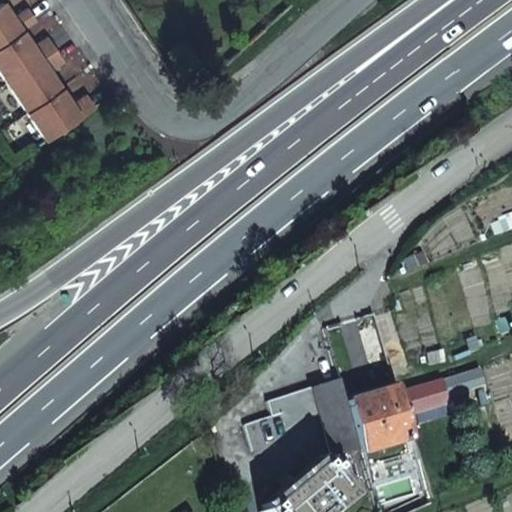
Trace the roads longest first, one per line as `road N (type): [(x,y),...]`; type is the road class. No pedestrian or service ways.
road 1 (trunk): [(0,447),(287,205),(511,32)]
road 2 (trunk): [(477,0),(317,121),(0,388)]
road 3 (trunk): [(459,0),(377,41),(0,311)]
road 4 (residential): [(43,511),(377,233)]
road 5 (residential): [(84,0),(161,109),(187,126),(223,110),(351,0)]
road 6 (residential): [(377,233),(511,128)]
